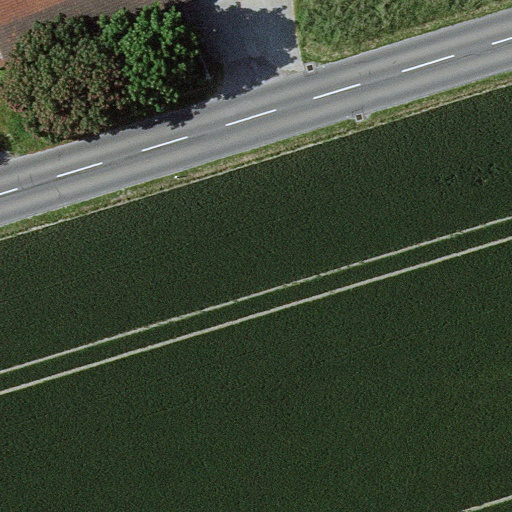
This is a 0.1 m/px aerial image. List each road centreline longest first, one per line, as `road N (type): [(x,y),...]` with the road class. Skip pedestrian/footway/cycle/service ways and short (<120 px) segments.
road 1 (secondary): [(511,38),(0,195)]
road 2 (track): [(223,0),(267,112)]
